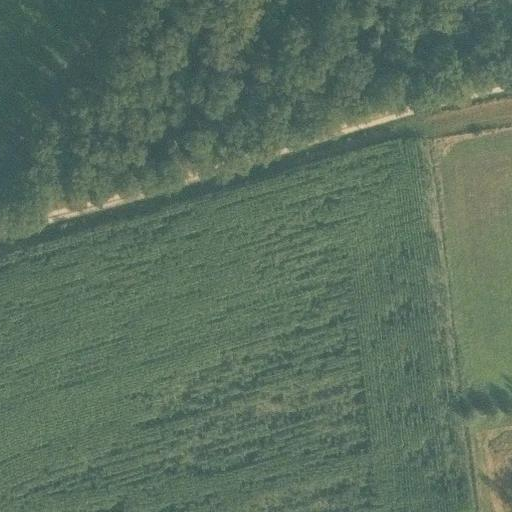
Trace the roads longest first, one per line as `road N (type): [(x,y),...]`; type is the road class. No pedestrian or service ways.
road 1 (track): [(0,224),(422,96),(511,79)]
road 2 (track): [(121,0),(0,167)]
